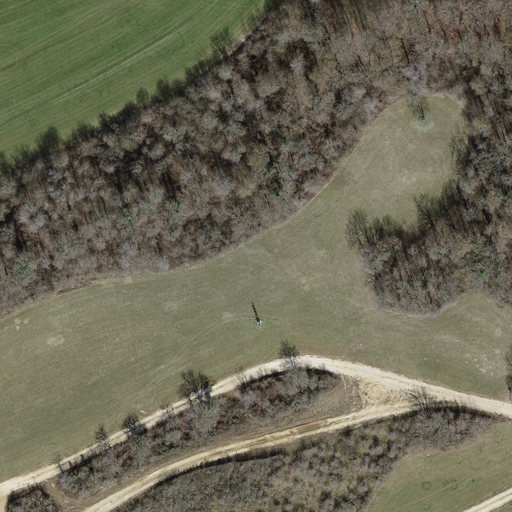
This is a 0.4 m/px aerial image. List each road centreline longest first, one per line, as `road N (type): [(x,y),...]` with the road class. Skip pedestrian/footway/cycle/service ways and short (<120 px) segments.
road 1 (track): [(0,490),(270,367),(331,365),(416,388)]
road 2 (track): [(94,511),(196,459),(377,410),(416,388),(511,413)]
